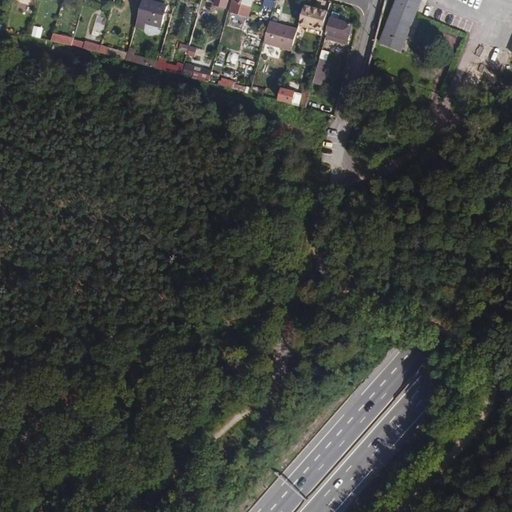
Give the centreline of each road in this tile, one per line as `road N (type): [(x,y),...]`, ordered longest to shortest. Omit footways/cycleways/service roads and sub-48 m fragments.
road 1 (trunk): [(511,239),(271,511)]
road 2 (track): [(402,511),(478,425),(488,404),(488,370),(461,335),(335,283)]
road 3 (track): [(144,511),(173,472),(269,387),(293,337),(335,283)]
road 4 (trunk): [(314,511),(511,286)]
road 5 (residential): [(332,187),(375,2)]
